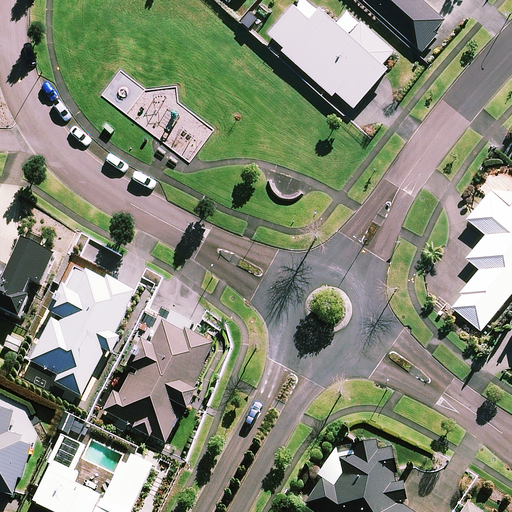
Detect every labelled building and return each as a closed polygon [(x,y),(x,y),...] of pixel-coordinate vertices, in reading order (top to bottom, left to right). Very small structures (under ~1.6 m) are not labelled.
[(364,0),(423,53),(449,24),(423,1),(423,0),(364,0)] [(511,206),(511,207),(493,192),(470,220),(488,236),(469,259),(483,271),(453,307),(482,331),(511,295),(511,206)] [(0,310),(22,321),(32,299),(29,298),(35,283),(43,287),(56,258),(25,244),(12,273),(0,267),(0,310)] [(83,398),(107,354),(113,358),(123,340),(116,336),(138,296),(79,263),(57,304),(62,307),(31,362),(61,378),(58,384),(83,398)] [(134,369),(133,371),(138,374),(136,379),(131,377),(121,396),(111,391),(102,410),(136,427),(133,431),(151,440),(153,437),(168,445),(185,411),(190,414),(201,394),(197,392),(209,367),(207,366),(216,347),(193,335),(197,327),(176,317),(170,328),(163,325),(152,345),(142,340),(129,367),(134,369)] [(0,493),(15,498),(20,480),(24,481),(33,445),(24,442),(25,438),(10,434),(16,412),(0,407),(0,493)] [(133,511),(154,467),(91,439),(87,449),(65,439),(35,506),(48,511),(133,511)] [(377,445),(337,448),(318,477),(320,479),(304,504),(315,511),(412,511),(400,503),(405,503),(404,484),(396,485),(394,450),(377,451),(377,445)] [(478,511),(465,503),(458,511),(478,511)]
